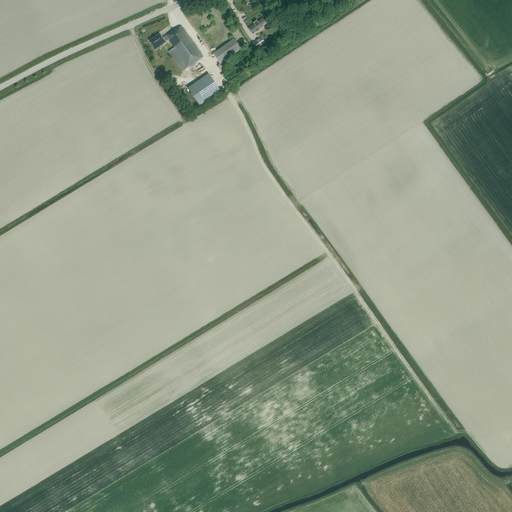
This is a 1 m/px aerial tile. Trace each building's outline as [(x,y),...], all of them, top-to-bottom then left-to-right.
[(253,34),(261,28),(267,24),(263,19),(258,22),(257,21),(253,24),(254,25),(249,29),(253,34)] [(155,49),(169,40),(170,42),(164,46),(182,72),(203,57),(182,26),(177,29),(162,38),(160,34),(153,39),(152,39),(151,40),(150,40),(150,41),(155,49)] [(259,49),(266,44),(261,37),(254,43),(259,49)] [(221,64),(242,50),(234,39),(213,54),(221,64)] [(188,89),(200,106),(221,92),(209,74),(188,89)]
